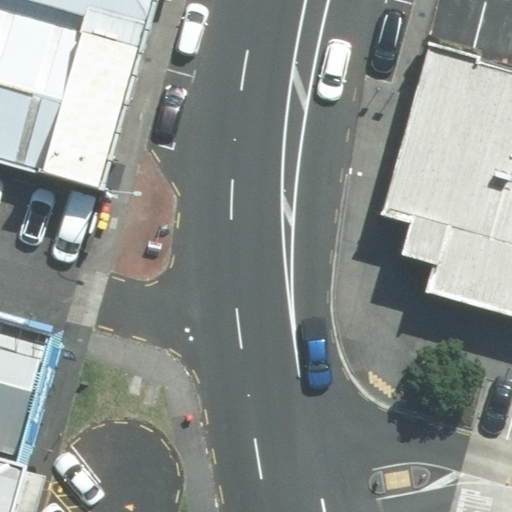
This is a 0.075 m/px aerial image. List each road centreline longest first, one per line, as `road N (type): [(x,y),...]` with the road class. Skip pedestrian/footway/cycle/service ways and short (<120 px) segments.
road 1 (primary): [(302,380),(282,256),(285,122),(306,0)]
road 2 (residential): [(302,380),(394,435),(511,478)]
road 3 (primary): [(324,511),(302,380)]
